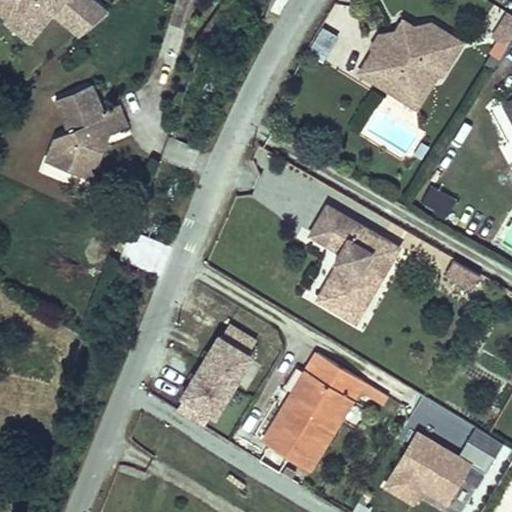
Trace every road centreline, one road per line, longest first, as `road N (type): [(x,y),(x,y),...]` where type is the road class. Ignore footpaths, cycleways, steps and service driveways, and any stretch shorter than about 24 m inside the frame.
road 1 (residential): [(511,276),(242,120)]
road 2 (residential): [(185,263),(433,412)]
road 3 (residential): [(132,393),(328,511)]
road 4 (residential): [(242,120),(185,263)]
road 5 (residential): [(320,0),(242,120)]
road 6 (residential): [(185,263),(132,393)]
road 7 (residential): [(132,393),(84,511)]
